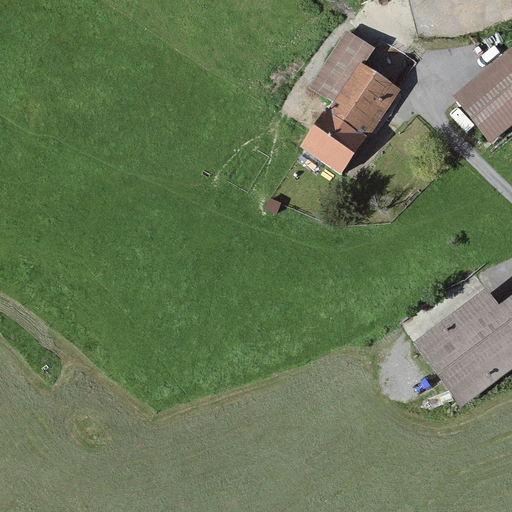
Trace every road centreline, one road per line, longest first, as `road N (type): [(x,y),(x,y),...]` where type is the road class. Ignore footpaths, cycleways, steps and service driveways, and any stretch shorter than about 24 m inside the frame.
road 1 (track): [(505,191),(368,260),(309,252),(216,184),(165,181),(104,164),(0,121)]
road 2 (track): [(421,94),(437,124),(511,197)]
